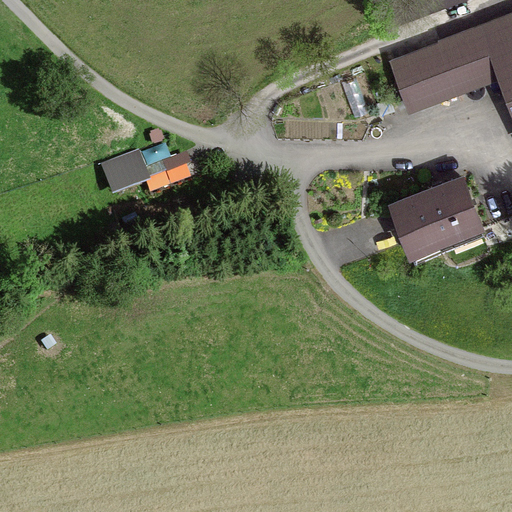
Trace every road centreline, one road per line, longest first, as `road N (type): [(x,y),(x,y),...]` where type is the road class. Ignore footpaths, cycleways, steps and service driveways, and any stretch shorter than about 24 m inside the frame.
road 1 (track): [(227,141),(272,178),(314,257),(360,306),(437,352),(511,367)]
road 2 (unclassified): [(11,0),(124,101),(227,141)]
